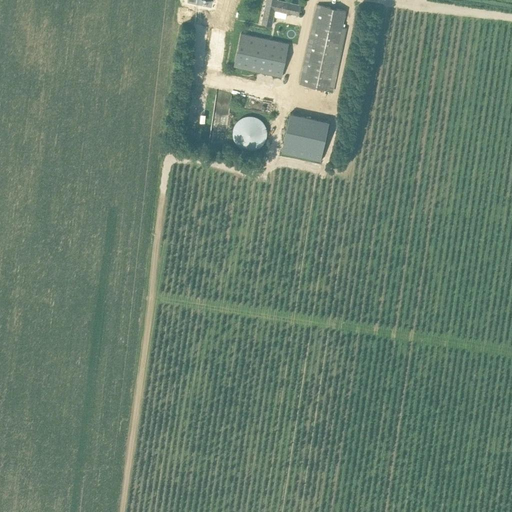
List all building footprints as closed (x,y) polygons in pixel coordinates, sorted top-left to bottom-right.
[(218,0),(201,0),(202,1),(195,1),(195,14),(202,14),(202,9),(218,9),(218,0)] [(266,0),(262,23),(273,26),(274,17),(280,18),(281,12),(298,16),(301,5),(279,0),(266,0)] [(317,4),(315,14),(300,85),(333,92),(344,37),(346,28),(342,27),(345,11),(317,4)] [(241,34),(234,67),(282,77),(289,44),(241,34)] [(282,153),(318,161),(320,161),(329,121),(291,113),(282,153)] [(267,138),(268,133),(267,127),(264,123),(261,119),(256,116),(250,116),(245,116),(240,119),(237,123),(234,127),(233,133),(234,138),(237,143),(240,147),(245,149),(250,150),(256,149),(261,147),(264,143),(267,138)]
